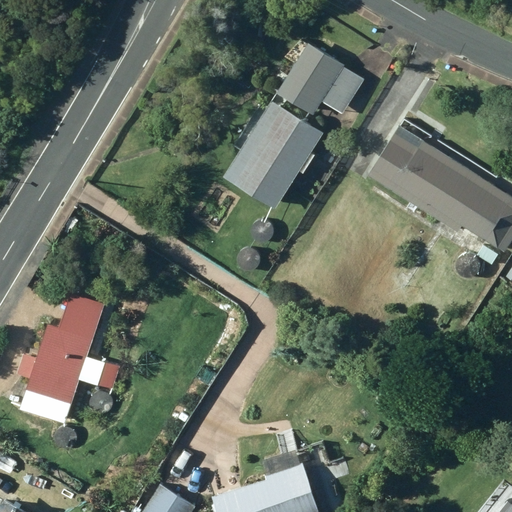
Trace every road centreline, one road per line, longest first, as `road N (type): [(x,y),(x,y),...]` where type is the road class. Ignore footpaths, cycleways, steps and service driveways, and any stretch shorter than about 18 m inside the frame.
road 1 (tertiary): [(0,266),(156,0)]
road 2 (residential): [(393,0),(511,60)]
